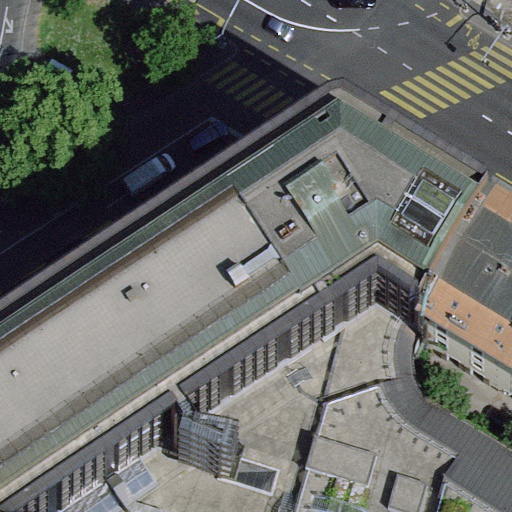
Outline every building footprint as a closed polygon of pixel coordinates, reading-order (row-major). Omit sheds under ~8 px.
[(495,226),(342,133),(118,279),(0,355),(0,511),(89,511),(176,455),(351,340),(381,319),(423,345),(495,226)] [(511,398),(511,236),(495,226),(423,345),(511,398)] [(416,361),(423,345),(381,319),(351,340),(309,493),(303,511),(511,511),(511,460),(444,420),(424,400),(416,381),(416,361)] [(176,455),(309,493),(351,340),(176,455)] [(303,511),(309,493),(176,455),(89,511),(303,511)]
